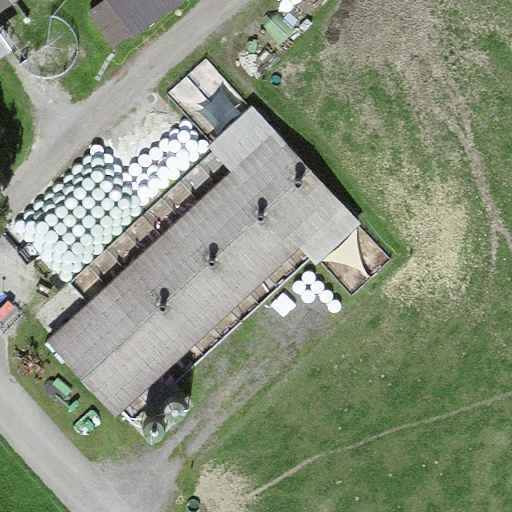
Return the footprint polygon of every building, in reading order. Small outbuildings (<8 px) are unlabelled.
[(0,0),(0,34),(12,26),(0,9),(0,0)] [(111,0),(135,33),(180,0),(111,0)] [(349,202),(278,126),(50,337),(121,413),(349,202)] [(63,283),(161,199),(120,151),(21,235),(63,283)] [(361,225),(325,260),(359,294),(395,259),(361,225)]
